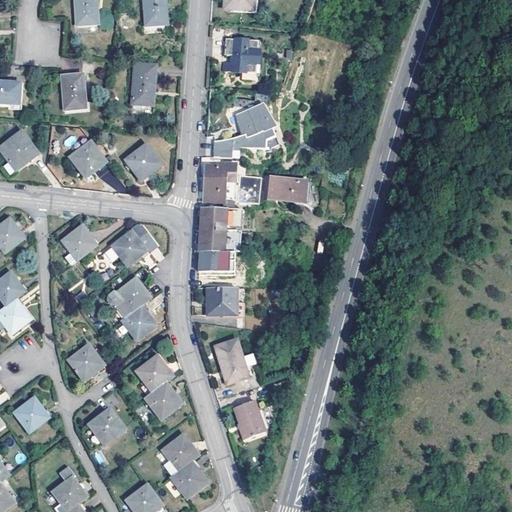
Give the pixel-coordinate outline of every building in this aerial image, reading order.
[(96,7),(95,0),(73,0),(75,28),(97,26),(96,7)] [(166,11),(165,0),(144,0),(145,27),(166,26),(166,11)] [(254,0),(225,0),(224,10),(239,11),(239,8),(254,8),(254,0)] [(230,64),(228,64),(222,63),(221,72),(243,74),(254,76),(255,68),(258,68),(259,64),(256,57),(257,52),(258,43),(226,40),(224,53),(229,54),(232,54),(231,59),(230,64)] [(152,107),(155,68),(134,67),(131,105),(152,107)] [(257,84),(258,68),(255,68),(254,76),(243,74),(242,82),(257,84)] [(85,110),(82,75),(65,76),(61,77),(64,112),(85,110)] [(8,86),(0,85),(0,106),(20,108),(21,87),(8,86)] [(273,152),(283,148),(279,132),(281,129),(277,125),(272,107),(245,114),(250,134),(219,144),(218,160),(237,161),(238,154),(245,154),(245,150),(273,152)] [(19,172),(31,163),(36,169),(45,162),(24,134),(2,150),(19,172)] [(107,166),(92,145),(72,159),(88,180),(107,166)] [(164,167),(148,147),(128,162),(143,183),(164,167)] [(222,203),(231,204),(234,166),(225,166),(225,169),(207,168),(205,203),(222,203)] [(241,178),(241,190),(260,190),(260,178),(241,178)] [(307,185),(265,180),(262,200),(293,203),(293,200),(305,202),(307,185)] [(202,231),(239,233),(240,212),(231,211),(222,210),(203,209),(202,231)] [(17,229),(10,221),(0,228),(0,247),(6,255),(25,241),(17,229)] [(72,265),(97,246),(83,227),(63,242),(72,254),(66,258),(72,265)] [(115,248),(128,265),(155,245),(144,228),(141,228),(115,248)] [(239,233),(202,231),(200,254),(238,255),(239,233)] [(238,255),(200,254),(198,274),(236,275),(238,255)] [(294,291),(294,289),(299,271),(289,271),(284,291),(294,291)] [(0,283),(0,301),(6,310),(17,302),(16,301),(20,298),(26,294),(17,282),(12,275),(0,283)] [(140,306),(150,298),(144,289),(136,278),(116,293),(131,314),(141,307),(140,306)] [(224,282),(223,290),(237,290),(237,282),(224,282)] [(223,290),(208,289),(207,316),(237,318),(238,290),(237,290),(223,290)] [(17,302),(22,309),(26,307),(20,298),(16,301),(17,302)] [(6,311),(0,315),(0,329),(2,332),(6,329),(13,338),(33,323),(23,310),(22,309),(17,302),(6,310),(6,311)] [(131,315),(121,322),(136,342),(156,327),(141,307),(131,314),(131,315)] [(272,314),(270,335),(281,336),(282,315),(272,314)] [(243,342),(222,349),(234,386),(256,379),(243,342)] [(89,347),(68,363),(83,382),(94,373),(103,366),(89,347)] [(136,372),(152,393),(165,384),(165,383),(173,377),(157,357),(136,372)] [(153,394),(145,400),(161,421),(181,405),(173,394),(165,384),(152,393),(153,394)] [(43,408),(36,398),(15,414),(31,435),(52,419),(43,408)] [(242,410),(247,426),(250,433),(252,433),(255,442),(274,436),(262,404),(242,410)] [(99,417),(87,427),(103,448),(124,432),(108,410),(99,417)] [(250,444),(255,442),(252,433),(250,433),(247,426),(245,427),(250,444)] [(162,451),(178,473),(191,463),(191,462),(198,456),(182,436),(162,451)] [(105,463),(101,452),(95,454),(99,465),(105,463)] [(178,473),(171,479),(186,500),(207,484),(191,463),(178,473)] [(0,484),(0,485),(10,478),(0,464),(0,484)] [(53,496),(64,511),(72,511),(77,509),(78,508),(77,507),(87,500),(72,481),(53,496)] [(0,511),(9,511),(16,507),(0,485),(0,484),(0,511)] [(133,511),(156,511),(162,507),(147,487),(126,502),(133,511)]
